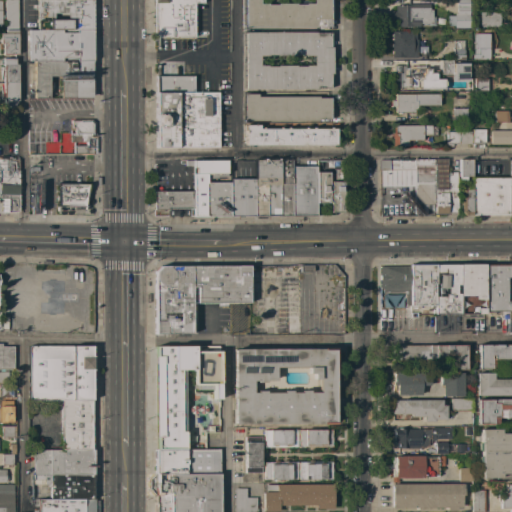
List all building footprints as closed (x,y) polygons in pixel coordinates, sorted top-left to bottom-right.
[(17,0),(17,28),(16,28),(16,27),(5,26),(4,0),(17,0)] [(36,0),(92,0),(92,30),(36,31),(36,0)] [(203,0),(203,3),(194,3),(194,37),(158,37),(158,49),(156,49),(156,37),(154,37),(154,0),(203,0)] [(245,28),(245,0),(331,0),(331,11),(330,11),(330,28),(245,28)] [(469,0),(469,28),(454,28),(454,13),(456,13),(456,0),(469,0)] [(431,10),(431,24),(419,24),(419,27),(395,27),(395,20),(391,20),(391,11),(395,11),(395,4),(429,4),(429,10),(431,10)] [(479,27),(479,13),(499,12),(499,26),(479,27)] [(17,54),(2,54),(2,46),(0,46),(0,33),(5,33),(5,31),(17,30),(17,54)] [(33,61),(28,61),(28,31),(36,31),(92,30),(92,61),(91,61),(33,61)] [(392,31),(416,31),(416,40),(417,40),(417,48),(416,48),(417,58),(392,58),(392,39),(390,39),(390,35),(392,34),(392,31)] [(245,89),(245,33),(330,33),(330,47),(332,47),(332,74),(330,74),(330,89),(245,89)] [(473,33),(489,33),(489,41),(491,41),(491,49),(490,49),(490,60),(472,59),(472,54),(473,54),(473,33)] [(464,41),(464,50),(464,60),(453,60),(453,50),(454,50),(454,41),(464,41)] [(3,83),(3,82),(2,82),(2,80),(3,80),(3,77),(1,77),(1,75),(2,75),(2,73),(1,73),(1,70),(3,70),(3,69),(0,69),(0,66),(2,66),(2,64),(3,64),(3,59),(14,59),(14,64),(17,64),(17,83),(3,83)] [(91,61),(91,97),(76,98),(60,98),(60,76),(49,76),(49,98),(34,98),(34,96),(32,96),(32,92),(34,92),(34,74),(32,74),(32,70),(34,70),(34,67),(32,67),(32,63),(34,63),(33,61),(91,61)] [(452,61),(462,61),(462,62),(469,62),(469,72),(462,72),(462,79),(451,79),(451,74),(441,74),(440,61),(452,61)] [(435,83),(438,83),(438,90),(419,90),(419,88),(393,88),(393,66),(424,66),(424,72),(435,71),(435,83)] [(218,147),(155,147),(155,76),(193,76),(193,93),(217,92),(218,147)] [(486,78),(486,91),(474,91),(474,78),(486,78)] [(17,101),(16,101),(16,107),(4,107),(4,101),(3,101),(3,99),(1,99),(1,95),(3,95),(3,83),(17,83),(17,101)] [(257,94),(257,97),(318,97),(318,98),(329,98),(329,119),(318,120),(244,121),(244,94),(257,94)] [(439,94),(439,105),(416,106),(416,109),(414,109),(414,113),(394,113),(394,107),(390,107),(390,100),(395,100),(395,94),(439,94)] [(466,108),(466,121),(452,121),(452,108),(466,108)] [(5,133),(5,118),(2,118),(2,110),(9,110),(9,119),(16,118),(16,132),(5,133)] [(508,122),(495,122),(495,121),(490,121),(490,111),(508,110),(508,122)] [(94,123),(94,138),(96,138),(96,154),(73,154),(73,147),(86,147),(86,141),(71,141),(71,133),(74,133),(74,128),(71,128),(71,123),(69,123),(69,121),(80,121),(80,120),(91,120),(93,122),(94,123)] [(242,146),(243,125),(257,126),(256,129),(334,129),(334,147),(247,146),(242,146)] [(397,149),(392,149),(392,133),(393,133),(393,125),(431,125),(431,135),(422,135),(422,140),(407,140),(407,146),(397,146),(397,147),(397,149)] [(484,129),(484,143),(472,143),(472,129),(484,129)] [(511,130),(511,144),(490,144),(490,131),(511,130)] [(471,144),(452,144),(452,147),(446,147),(446,132),(471,131),(471,144)] [(18,211),(18,214),(7,214),(7,213),(2,213),(2,203),(7,203),(7,199),(0,198),(0,158),(18,159),(18,211)] [(471,159),(471,177),(465,177),(465,181),(459,181),(459,160),(471,159)] [(230,182),(230,216),(230,218),(214,218),(214,216),(193,216),(193,208),(193,191),(193,173),(196,173),(196,167),(192,167),(192,166),(185,166),(185,160),(227,160),(227,179),(206,179),(206,182),(230,182)] [(255,216),(255,179),(255,160),(279,160),(280,216),(255,216)] [(292,216),(280,216),(279,160),(291,160),(292,166),(292,216)] [(434,214),(413,214),(413,187),(380,187),(380,160),(413,160),(434,160),(434,165),(434,214)] [(447,165),(447,172),(447,214),(434,214),(434,165),(447,165)] [(316,203),(316,216),(292,216),(292,166),(316,166),(316,172),(316,203)] [(316,172),(328,172),(328,203),(316,203),(316,172)] [(459,214),(447,214),(447,172),(456,172),(456,186),(459,186),(459,214)] [(508,177),(508,214),(471,214),(471,186),(471,178),(508,177)] [(255,179),(255,216),(230,216),(230,182),(230,179),(255,179)] [(343,181),(343,212),(331,212),(330,182),(343,181)] [(55,211),(55,199),(55,183),(87,184),(83,211),(55,211)] [(471,186),(471,214),(459,214),(459,186),(471,186)] [(168,208),(168,210),(154,210),(154,191),(193,191),(193,208),(168,208)] [(483,266),(484,310),(484,314),(466,314),(466,317),(461,317),(461,314),(459,314),(459,265),(483,264),(483,266)] [(160,266),(248,265),(249,303),(196,303),(196,287),(191,287),(191,334),(154,334),(153,271),(160,266)] [(435,306),(410,306),(410,266),(410,265),(434,265),(435,306)] [(459,314),(435,314),(435,306),(434,265),(459,265),(459,314)] [(404,306),(404,292),(382,292),(382,289),(379,289),(379,267),(410,266),(410,306),(404,306)] [(508,266),(509,310),(484,310),(483,266),(508,266)] [(65,273),(65,293),(76,294),(76,301),(64,301),(64,321),(38,320),(38,273),(65,273)] [(299,316),(299,332),(288,333),(287,317),(299,316)] [(0,370),(0,344),(1,344),(1,346),(13,346),(13,370),(8,370),(0,370)] [(154,346),(172,346),(172,345),(192,345),(192,347),(217,347),(217,351),(217,398),(211,398),(211,389),(195,390),(195,383),(193,383),(193,368),(179,368),(179,431),(183,431),(183,448),(155,448),(154,346)] [(465,345),(465,370),(450,370),(450,361),(393,362),(393,346),(465,345)] [(511,345),(511,360),(495,360),(495,369),(477,369),(477,345),(511,345)] [(28,400),(28,346),(92,346),(92,401),(60,400),(28,400)] [(233,351),(335,350),(335,425),(234,426),(233,351)] [(0,370),(8,370),(8,383),(0,383),(0,370)] [(462,396),(441,396),(441,385),(439,385),(439,372),(462,372),(462,396)] [(429,374),(429,386),(420,386),(420,395),(395,395),(396,386),(393,386),(393,373),(429,374)] [(493,373),(493,379),(511,379),(511,395),(476,395),(477,373),(493,373)] [(0,385),(13,385),(13,397),(0,397),(0,385)] [(471,411),(450,411),(450,398),(471,398),(471,411)] [(12,399),(12,422),(9,422),(9,424),(4,424),(4,422),(2,422),(2,399),(12,399)] [(60,400),(92,401),(91,450),(60,450),(60,400)] [(392,400),(441,400),(441,405),(445,405),(445,420),(433,420),(433,422),(423,422),(423,417),(410,417),(410,414),(392,414),(392,400)] [(511,400),(511,417),(497,418),(497,424),(477,424),(477,400),(511,400)] [(15,426),(15,440),(13,440),(13,437),(1,437),(1,426),(15,426)] [(391,443),(393,443),(393,429),(448,428),(448,427),(450,427),(450,439),(435,439),(435,440),(430,440),(430,443),(427,443),(427,445),(424,448),(391,448),(391,443)] [(296,447),(264,447),(264,429),(296,430),(296,447)] [(331,447),(298,448),(298,430),(331,429),(331,447)] [(500,429),(501,434),(511,433),(511,473),(501,474),(501,478),(481,478),(480,429),(500,429)] [(261,473),(244,473),(243,437),(261,437),(261,473)] [(435,442),(446,442),(446,447),(449,446),(449,441),(471,441),(471,450),(466,450),(466,447),(462,447),(462,453),(435,454),(435,442)] [(155,474),(155,450),(219,449),(219,474),(155,474)] [(33,475),(33,450),(92,450),(92,461),(94,461),(94,475),(33,475)] [(10,454),(13,454),(13,466),(1,465),(1,454),(5,454),(5,453),(10,453),(10,454)] [(391,477),(392,477),(391,472),(390,470),(390,468),(390,466),(391,463),(391,457),(394,457),(394,456),(422,456),(443,456),(443,466),(437,466),(437,477),(397,477),(397,482),(391,482),(391,477)] [(296,478),(264,478),(264,463),(296,462),(296,478)] [(331,479),(298,480),(298,462),(331,462),(331,479)] [(458,468),(471,468),(471,481),(466,481),(458,481),(458,468)] [(150,511),(150,499),(155,499),(155,495),(148,489),(148,479),(155,474),(219,474),(219,511),(150,511)] [(49,499),(49,484),(33,484),(33,475),(94,475),(97,475),(97,499),(49,499)] [(0,484),(13,485),(13,496),(0,496),(0,484)] [(332,484),(332,509),(316,509),(315,505),(277,506),(277,511),(262,511),(262,492),(265,492),(265,485),(332,484)] [(463,484),(463,495),(461,495),(461,508),(455,508),(455,511),(446,511),(446,509),(444,509),(444,508),(418,508),(418,509),(414,509),(414,508),(391,508),(391,484),(463,484)] [(511,484),(511,507),(500,508),(500,496),(503,496),(503,494),(505,494),(505,485),(511,484)] [(245,488),(245,497),(255,497),(255,511),(234,511),(234,488),(245,488)] [(484,490),(484,511),(472,511),(472,490),(484,490)] [(97,511),(37,511),(37,506),(34,506),(33,499),(49,499),(97,499),(97,511)]
